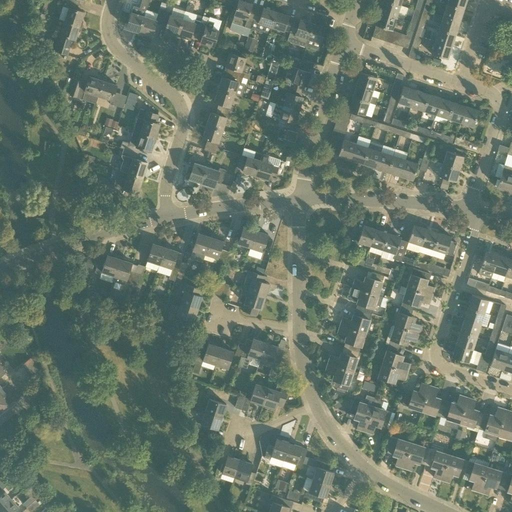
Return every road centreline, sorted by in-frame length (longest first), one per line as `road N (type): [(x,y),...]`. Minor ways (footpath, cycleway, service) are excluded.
road 1 (residential): [(443,511),(366,472),(314,407),(295,300),(300,199)]
road 2 (residential): [(168,217),(164,194),(181,107),(114,46),(107,23),(113,0)]
road 3 (residential): [(511,390),(443,369),(435,354),(474,209)]
road 4 (residential): [(474,209),(300,199)]
road 5 (residential): [(505,97),(343,44)]
road 6 (residential): [(300,199),(343,44)]
road 7 (residential): [(168,217),(17,264)]
road 8 (residential): [(300,199),(168,217)]
